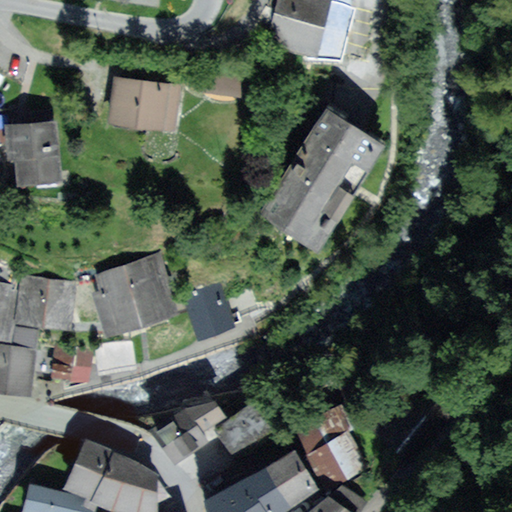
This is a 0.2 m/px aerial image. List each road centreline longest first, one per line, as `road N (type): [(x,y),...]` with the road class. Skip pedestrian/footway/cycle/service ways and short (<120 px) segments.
road 1 (residential): [(0,0),(175,39),(195,32),(211,0)]
road 2 (residential): [(196,511),(141,445),(0,402)]
